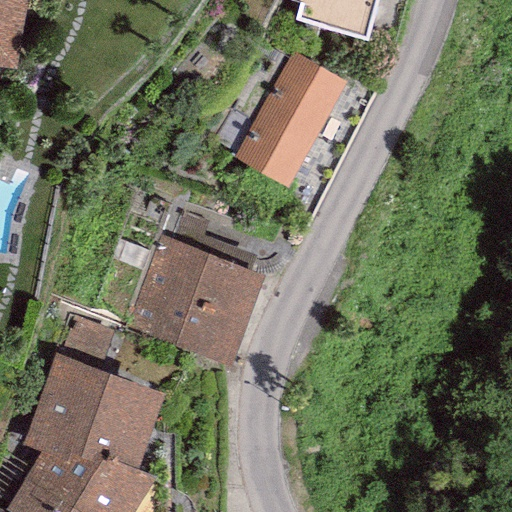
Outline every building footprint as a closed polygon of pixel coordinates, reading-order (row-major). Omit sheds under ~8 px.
[(0,0),(0,66),(15,69),(18,34),(26,0),(0,0)] [(375,0),(300,0),(295,20),(366,38),(375,0)] [(290,51),(233,157),(288,186),(345,81),(290,51)] [(264,274),(159,236),(126,327),(231,365),(264,274)] [(162,391),(53,354),(22,447),(41,454),(6,511),(7,511),(131,511),(154,477),(137,470),(162,391)]
